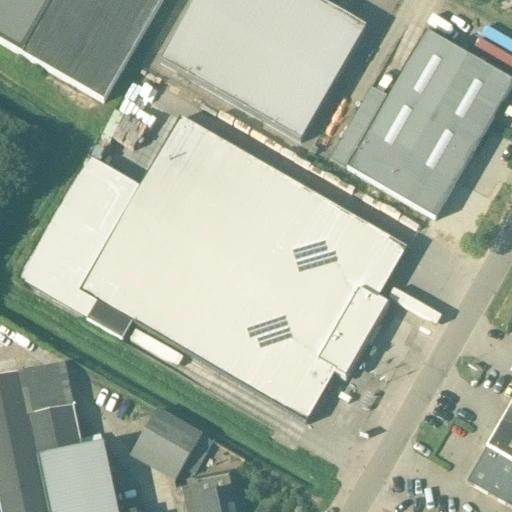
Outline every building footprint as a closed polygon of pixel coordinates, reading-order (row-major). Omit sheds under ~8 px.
[(0,0),(0,46),(105,106),(166,0),(0,0)] [(366,32),(310,0),(197,0),(160,65),(301,146),(366,32)] [(431,26),(388,101),(371,91),(329,162),(347,172),(434,223),(511,88),(511,85),(468,60),(474,50),(431,26)] [(180,121),(79,297),(69,314),(122,344),(132,327),(306,427),(335,376),(345,382),(388,309),(378,303),(407,252),(180,121)] [(47,511),(29,420),(20,377),(0,381),(0,511),(47,511)] [(511,405),(483,456),(466,485),(511,511),(511,405)] [(122,504),(116,505),(104,449),(83,453),(74,411),(29,420),(47,511),(126,511),(125,507),(122,504)] [(129,461),(174,487),(183,472),(194,478),(213,445),(202,439),(203,437),(157,412),(129,461)] [(235,509),(232,494),(237,492),(232,473),(192,481),(193,489),(182,491),(186,511),(239,511),(239,510),(235,509)]
